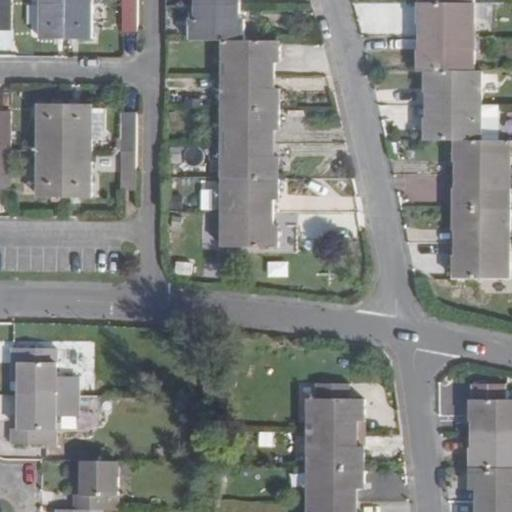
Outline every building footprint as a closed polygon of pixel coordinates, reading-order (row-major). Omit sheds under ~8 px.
[(0,0),(0,31),(13,32),(13,0),(0,0)] [(42,0),(42,40),(68,40),(68,0),(42,0)] [(94,40),(94,0),(68,0),(68,40),(94,40)] [(139,33),(139,0),(123,0),(123,32),(127,33),(139,33)] [(429,26),(429,37),(469,37),(470,26),(476,26),(476,4),(421,3),(421,26),(429,26)] [(242,18),(242,6),(197,6),(197,18),(192,18),(191,41),(227,41),(247,41),(247,18),(242,18)] [(476,50),(470,50),(469,37),(429,37),(429,50),(421,50),(421,73),(429,73),(447,73),(456,72),(475,72),(476,50)] [(231,64),(231,76),(277,76),(277,65),(281,65),(282,42),(247,41),(227,41),(226,64),(231,64)] [(207,67),(177,67),(177,76),(207,76),(207,67)] [(456,72),(447,73),(429,73),(428,94),(436,94),(436,106),(478,107),(478,95),(483,95),(483,72),(475,72),(456,72)] [(281,89),(277,88),(277,76),(231,76),(230,89),(226,89),(226,109),(281,109),(281,89)] [(203,100),(185,100),(185,109),(203,109),(203,100)] [(40,152),(68,152),(68,105),(41,104),(40,152)] [(93,152),(94,105),(68,105),(68,152),(93,152)] [(483,119),(478,118),(478,107),(436,106),(436,118),(427,118),(427,141),(458,140),(483,141),(483,119)] [(281,133),(281,109),(226,109),(226,132),(230,133),(230,145),(276,144),(276,133),(281,133)] [(0,151),(12,152),(12,113),(0,112),(0,151)] [(126,113),(122,113),(122,153),(138,153),(139,114),(126,113)] [(458,164),(466,164),(466,177),(507,177),(507,166),(511,165),(511,140),(483,141),(458,140),(458,164)] [(281,156),(276,156),(276,144),(230,145),(230,156),(225,156),(225,179),(280,179),(281,156)] [(0,190),(12,190),(12,152),(0,151),(0,190)] [(40,152),(40,198),(67,199),(68,152),(40,152)] [(94,199),(93,152),(68,152),(67,199),(94,199)] [(122,153),(121,191),(126,191),(138,192),(138,153),(122,153)] [(511,188),(507,188),(507,177),(466,177),(466,188),(458,188),(457,209),(511,209),(511,188)] [(230,201),(230,213),(276,213),(276,202),(280,202),(280,179),(225,179),(225,201),(230,201)] [(457,232),(465,232),(464,244),(506,245),(507,232),(511,232),(511,209),(457,209),(457,232)] [(280,225),(275,225),(276,213),(230,213),(231,225),(225,225),(225,249),(280,248),(280,225)] [(511,256),(507,257),(506,245),(464,244),(465,256),(457,256),(456,279),(511,280),(511,256)] [(14,362),(21,362),(22,396),(79,397),(80,377),(58,377),(58,348),(14,347),(14,362)] [(219,377),(204,377),(204,396),(219,396),(219,377)] [(473,421),(480,421),(480,436),(511,435),(511,398),(507,399),(507,384),(473,384),(473,421)] [(14,429),(14,442),(57,442),(58,416),(79,416),(79,397),(22,396),(21,429),(14,429)] [(311,421),(324,421),(324,433),(359,433),(359,421),(365,421),(365,398),(311,398),(311,421)] [(324,445),(310,445),(311,467),(365,468),(366,445),(358,445),(359,433),(324,433),(324,445)] [(480,445),(473,445),(472,466),(511,466),(511,435),(480,436),(480,445)] [(84,495),(76,495),(76,510),(90,510),(110,511),(110,496),(120,496),(121,462),(84,461),(84,495)] [(511,466),(472,466),(473,470),(473,490),(480,489),(480,503),(511,503),(511,466)] [(311,488),(324,488),(324,502),(359,501),(358,488),(365,488),(365,468),(311,467),(311,488)] [(357,511),(359,501),(324,502),(323,511),(357,511)] [(479,511),(511,511),(511,503),(480,503),(479,511)]
